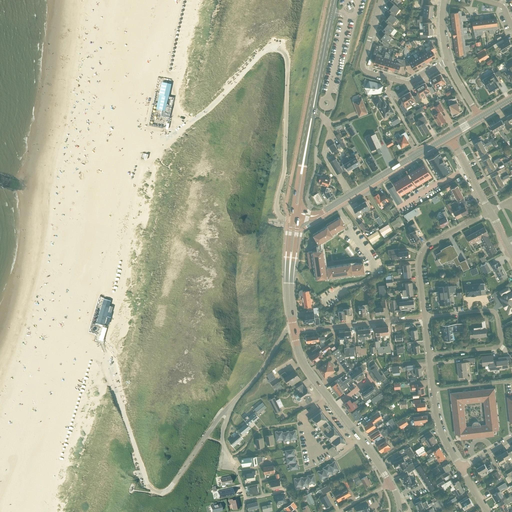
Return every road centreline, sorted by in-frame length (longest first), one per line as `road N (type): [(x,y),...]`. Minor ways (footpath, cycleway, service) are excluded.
road 1 (secondary): [(296,215),(335,0)]
road 2 (secondary): [(390,483),(303,363),(293,331)]
road 3 (tertiary): [(296,215),(317,214),(450,134)]
road 4 (residential): [(430,354),(492,348),(499,344),(498,319),(486,311),(424,317)]
road 5 (residential): [(445,60),(405,81),(365,70),(381,0)]
road 6 (residential): [(424,317),(422,252),(491,212)]
road 7 (residential): [(293,331),(424,317)]
